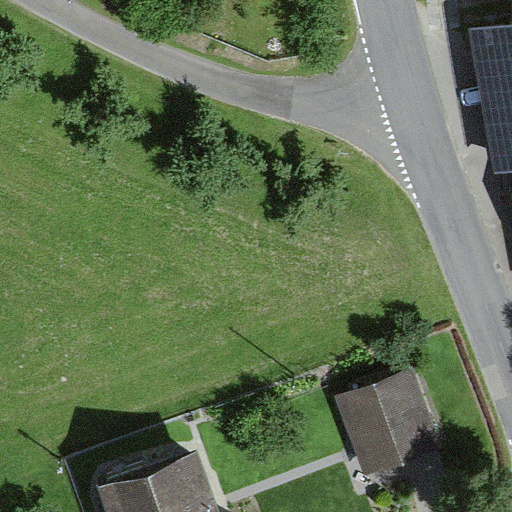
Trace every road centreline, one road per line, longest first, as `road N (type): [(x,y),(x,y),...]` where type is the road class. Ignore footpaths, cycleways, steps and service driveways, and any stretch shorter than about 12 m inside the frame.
road 1 (residential): [(419,131),(229,90),(33,0)]
road 2 (tertiary): [(511,376),(419,131)]
road 3 (tertiary): [(419,131),(385,0)]
